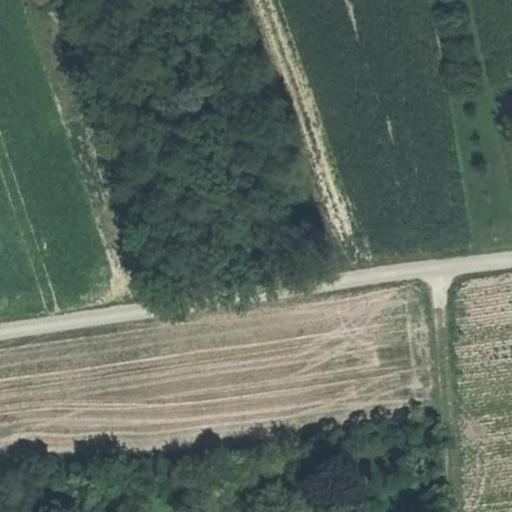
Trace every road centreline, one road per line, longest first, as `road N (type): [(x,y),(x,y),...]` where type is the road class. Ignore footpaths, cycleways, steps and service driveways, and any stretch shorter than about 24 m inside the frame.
road 1 (track): [(0,335),(511,264)]
road 2 (track): [(262,0),(357,283)]
road 3 (track): [(440,271),(453,511)]
